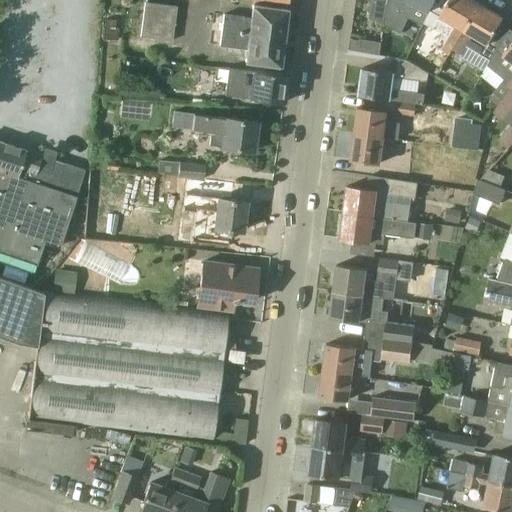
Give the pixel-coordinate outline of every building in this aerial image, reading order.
[(385,25),(388,0),(372,0),(370,18),(385,25)] [(394,0),(388,0),(385,25),(402,34),(411,16),(425,23),(436,0),(404,0),(403,4),(394,0)] [(436,0),(425,23),(444,34),(435,48),(449,56),(481,4),(473,0),(436,0)] [(143,20),(175,24),(177,7),(145,3),(143,20)] [(481,4),(449,56),(459,62),(469,46),(492,59),(510,29),(501,23),(504,18),(481,4)] [(222,30),(284,38),(288,10),(253,5),(251,18),(224,15),(222,30)] [(175,24),(143,20),(141,37),(173,41),(175,24)] [(511,30),(510,29),(492,59),(489,64),(508,79),(497,93),(504,99),(511,89),(511,30)] [(284,38),(222,30),(220,46),(248,49),(246,62),(281,66),(284,38)] [(429,74),(407,60),(402,60),(399,78),(428,82),(429,74)] [(360,95),(380,98),(425,104),(426,94),(400,90),(399,95),(391,94),(394,72),(364,68),(360,95)] [(284,103),(287,75),(254,71),(252,85),(229,82),(227,96),(284,103)] [(143,99),(144,84),(119,82),(117,96),(143,99)] [(511,89),(504,99),(494,112),(504,119),(511,109),(511,89)] [(399,102),(398,114),(415,116),(416,104),(399,102)] [(355,134),(385,138),(398,140),(401,123),(387,122),(388,112),(359,108),(355,134)] [(226,148),(234,149),(254,152),(254,147),(257,147),(258,141),(255,140),(258,122),(198,114),(196,130),(215,132),(228,134),(226,148)] [(473,119),(456,117),(452,147),(479,150),(482,124),(473,123),(473,119)] [(498,140),(508,149),(511,144),(511,125),(511,126),(510,126),(498,140)] [(385,138),(355,134),(352,160),(381,164),(385,138)] [(0,251),(37,264),(45,241),(61,247),(78,197),(66,193),(69,184),(60,181),(66,164),(54,160),(51,169),(39,165),(43,156),(0,141),(0,251)] [(177,177),(204,180),(206,165),(179,162),(177,177)] [(489,170),(481,179),(501,187),(505,177),(489,170)] [(412,196),(416,196),(418,183),(388,178),(386,192),(412,196)] [(501,187),(481,179),(475,193),(501,204),(507,189),(501,187)] [(409,220),(411,205),(377,200),(378,190),(348,187),(345,212),(374,216),(409,220)] [(231,199),(231,197),(223,196),(222,198),(218,198),(218,199),(199,196),(195,225),(243,231),(247,201),(231,199)] [(462,210),(446,207),(444,222),(459,224),(462,210)] [(418,222),(409,220),(374,216),(345,212),(341,239),(371,243),(371,239),(385,241),(386,232),(416,237),(418,222)] [(482,222),(471,217),(466,228),(477,233),(482,222)] [(435,224),(419,222),(418,233),(433,235),(435,224)] [(334,291),(385,298),(403,300),(406,279),(412,280),(414,262),(381,258),(379,274),(379,275),(379,281),(366,279),(367,269),(338,265),(334,291)] [(258,268),(204,261),(198,305),(233,310),(234,302),(240,300),(253,302),(258,268)] [(511,263),(505,261),(497,281),(511,284),(511,263)] [(77,271),(55,268),(55,269),(52,290),(74,292),(77,271)] [(435,279),(448,280),(449,270),(437,269),(435,279)] [(44,292),(0,276),(0,335),(20,342),(37,345),(44,292)] [(511,284),(497,281),(490,279),(486,300),(511,305),(511,284)] [(233,356),(233,351),(233,347),(233,343),(233,339),(232,335),(231,331),(230,327),(229,323),(228,319),(229,312),(44,290),(44,292),(37,345),(33,382),(92,389),(88,425),(213,440),(219,389),(221,387),(223,383),(225,380),(227,376),(229,371),(230,367),(231,364),(232,361),(233,356)] [(331,318),(367,322),(381,324),(385,298),(334,291),(331,318)] [(462,317),(450,313),(446,326),(458,330),(462,317)] [(415,326),(387,322),(385,339),(413,342),(415,326)] [(482,343),(458,338),(457,341),(455,350),(480,355),(482,343)] [(411,354),(413,342),(385,339),(382,359),(410,363),(411,354)] [(455,352),(455,350),(457,341),(447,339),(445,349),(455,352)] [(413,342),(411,354),(431,357),(433,345),(413,342)] [(371,376),(375,351),(363,349),(327,344),(324,370),(353,374),(366,376),(371,376)] [(482,359),(459,354),(455,370),(479,375),(482,359)] [(366,376),(353,374),(324,370),(321,396),(350,400),(352,381),(366,382),(366,376)] [(511,405),(511,376),(506,375),(503,389),(493,387),(490,401),(511,405)] [(92,389),(33,382),(29,417),(88,425),(92,389)] [(511,405),(490,401),(467,396),(463,412),(486,417),(486,416),(497,418),(494,432),(505,434),(505,435),(511,436),(511,405)] [(373,397),(373,403),(371,415),(385,417),(414,420),(416,402),(373,397)] [(371,415),(363,414),(361,430),(383,433),(385,417),(371,415)] [(314,446),(366,453),(366,451),(365,450),(366,441),(351,439),(351,442),(345,441),(347,422),(318,419),(314,446)] [(408,422),(387,419),(385,435),(406,438),(408,422)] [(466,438),(435,431),(432,445),(463,452),(466,438)] [(311,474),(341,477),(352,478),(352,489),(356,489),(372,490),(373,478),(361,476),(364,454),(366,454),(366,453),(314,446),(311,474)] [(484,473),(485,466),(454,460),(451,472),(511,484),(511,456),(496,453),(491,475),(484,473)] [(140,511),(143,511),(171,511),(187,471),(175,466),(166,488),(150,482),(140,511)] [(201,476),(187,471),(171,511),(216,511),(228,480),(210,473),(204,488),(197,485),(201,476)] [(511,511),(511,484),(451,472),(448,489),(463,492),(464,487),(480,490),(481,483),(489,485),(485,507),(511,511)] [(128,503),(136,479),(121,473),(113,497),(128,503)] [(309,484),(307,501),(317,503),(320,485),(309,484)] [(356,489),(352,489),(336,487),(334,504),(350,506),(356,489)] [(445,494),(421,488),(418,499),(442,506),(445,494)]
